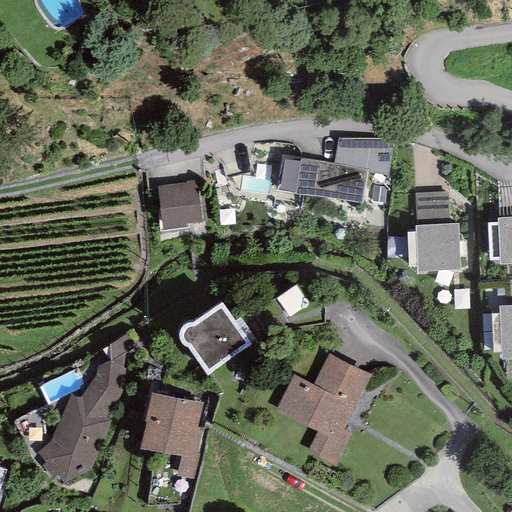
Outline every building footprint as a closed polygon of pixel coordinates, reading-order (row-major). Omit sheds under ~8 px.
[(379,139),(338,138),(332,164),(367,169),(366,173),(388,176),(395,141),(379,139)] [(366,173),(367,169),(332,164),(281,155),(275,190),(361,204),(366,173)] [(186,183),(157,186),(162,230),(186,227),(186,224),(202,223),(197,179),(186,181),(186,183)] [(448,192),(414,193),(415,220),(450,218),(448,192)] [(511,217),(498,218),(498,223),(487,223),(489,260),(499,259),(499,265),(511,264),(511,217)] [(459,224),(415,226),(415,232),(406,233),(408,267),(417,267),(417,272),(460,270),(460,257),(465,257),(465,241),(460,241),(459,224)] [(284,302),(294,318),(311,307),(300,291),(284,302)] [(207,376),(251,344),(222,302),(192,323),(189,323),(186,324),(184,325),(181,328),(179,331),(178,335),(179,339),(180,343),(183,345),(185,347),(187,347),(207,376)] [(511,305),(498,306),(499,314),(492,314),(493,353),(501,353),(501,360),(511,359),(511,305)] [(142,357),(127,334),(110,344),(110,361),(97,366),(96,375),(80,397),(75,397),(70,395),(51,440),(37,454),(45,463),(42,466),(52,478),(57,475),(64,483),(90,470),(129,368),(142,357)] [(371,375),(328,353),(313,384),(294,374),(275,411),(317,432),(307,451),(335,465),(351,435),(343,431),(371,375)] [(202,404),(150,393),(145,422),(140,449),(180,457),(177,476),(194,480),(199,453),(197,453),(202,429),(197,428),(202,404)]
